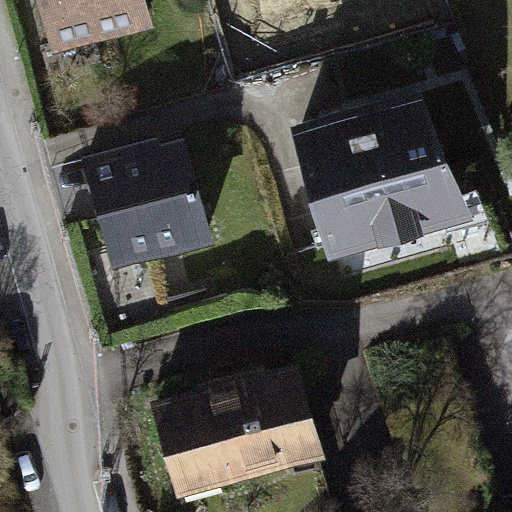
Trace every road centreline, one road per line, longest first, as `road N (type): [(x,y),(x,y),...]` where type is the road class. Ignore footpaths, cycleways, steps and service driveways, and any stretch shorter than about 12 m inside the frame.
road 1 (residential): [(67,384),(100,371),(504,305),(511,328)]
road 2 (residential): [(0,128),(67,384)]
road 3 (residential): [(67,384),(103,511)]
